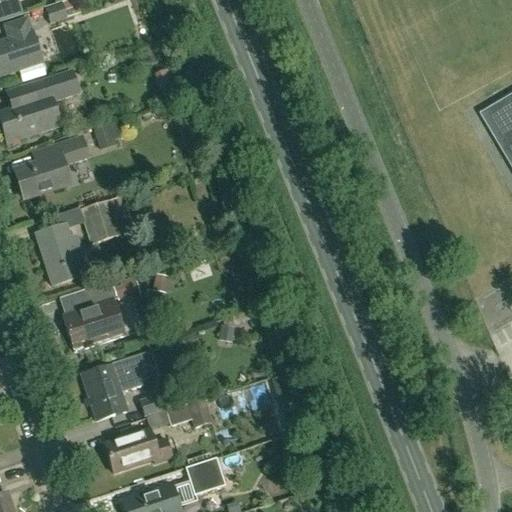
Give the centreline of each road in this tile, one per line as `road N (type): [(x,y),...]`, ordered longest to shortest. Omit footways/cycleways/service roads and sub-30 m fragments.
road 1 (secondary): [(426,511),(226,0)]
road 2 (unclassified): [(490,511),(453,362),(307,0)]
road 3 (unclassified): [(64,511),(0,311)]
